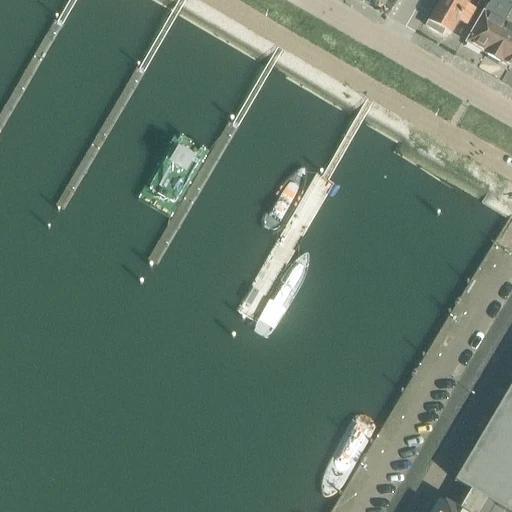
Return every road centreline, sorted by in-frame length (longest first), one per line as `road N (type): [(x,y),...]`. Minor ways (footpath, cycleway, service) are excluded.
road 1 (unclassified): [(219,0),(511,169)]
road 2 (residential): [(511,116),(305,0)]
